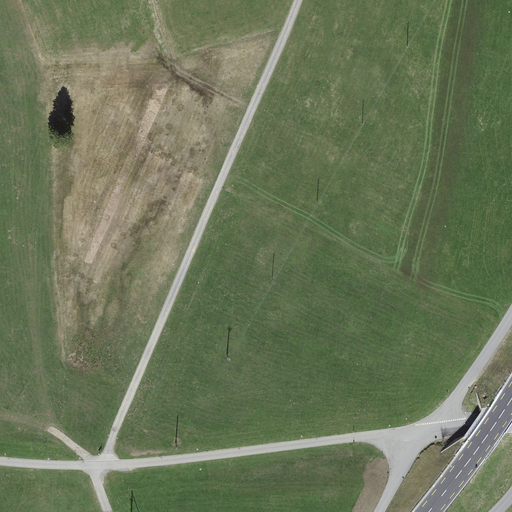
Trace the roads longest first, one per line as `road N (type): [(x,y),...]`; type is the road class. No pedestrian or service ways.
road 1 (track): [(107,511),(91,465),(106,447),(294,0)]
road 2 (unclassified): [(406,433),(91,465),(0,456)]
road 3 (primary): [(428,511),(511,398)]
road 4 (primary): [(511,311),(455,399),(449,429)]
